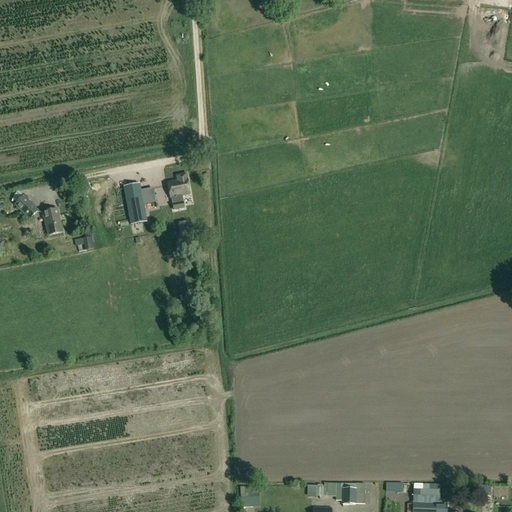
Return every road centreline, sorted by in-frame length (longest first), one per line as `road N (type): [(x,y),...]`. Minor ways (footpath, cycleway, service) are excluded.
road 1 (track): [(192,0),(201,139),(195,150)]
road 2 (track): [(195,150),(60,182)]
